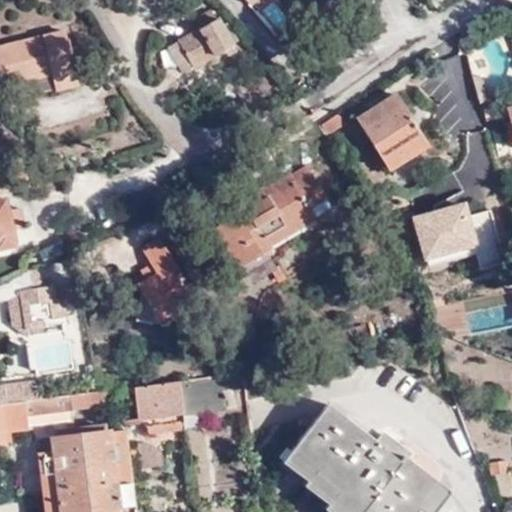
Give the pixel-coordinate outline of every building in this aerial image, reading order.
[(437,11),(430,0),(425,0),(420,4),(421,5),(428,17),(437,11)] [(430,0),(437,11),(454,1),(453,0),(430,0)] [(194,19),(200,29),(177,40),(191,67),(232,46),(217,19),(215,20),(209,10),(194,19)] [(51,76),(54,91),(77,86),(71,64),(75,63),(70,42),(66,42),(64,33),(0,46),(0,79),(2,87),(51,76)] [(475,84),(481,106),(486,105),(480,83),(475,84)] [(459,111),(481,106),(475,84),(454,88),(459,111)] [(370,105),(354,115),(389,169),(426,145),(395,96),(373,109),(370,105)] [(323,128),(331,142),(339,137),(338,134),(347,126),(338,113),(321,124),(322,127),(323,128)] [(0,192),(26,186),(19,157),(0,161),(0,192)] [(312,207),(328,198),(323,189),(307,164),(292,173),(290,171),(241,201),(269,247),(317,217),(312,207)] [(334,182),(323,189),(328,198),(312,207),(317,217),(320,220),(347,204),(334,182)] [(11,230),(14,228),(9,211),(6,211),(3,201),(0,201),(0,249),(14,246),(14,242),(15,241),(11,230)] [(271,251),(269,247),(241,201),(226,211),(230,218),(214,227),(240,270),(271,251)] [(24,208),(9,211),(14,228),(27,226),(24,208)] [(177,296),(195,286),(168,241),(150,251),(160,266),(149,273),(153,281),(145,286),(144,315),(167,324),(187,312),(177,296)] [(39,292),(36,271),(0,288),(0,305),(19,296),(23,327),(63,319),(61,301),(53,302),(51,290),(39,292)] [(353,383),(347,358),(337,360),(251,383),(243,385),(244,395),(246,411),(353,383)] [(96,380),(99,401),(115,399),(113,379),(96,380)] [(57,406),(70,404),(99,401),(96,380),(55,384),(57,406)] [(184,423),(185,426),(226,422),(224,398),(244,395),(243,385),(181,392),(184,423)] [(0,393),(0,411),(25,409),(41,407),(39,388),(6,390),(6,393),(0,393)] [(184,423),(181,392),(134,397),(137,428),(145,427),(184,423)] [(117,399),(115,399),(99,401),(70,404),(71,418),(119,413),(117,399)] [(71,418),(70,404),(57,406),(41,407),(25,409),(27,423),(71,418)] [(400,460),(324,406),(290,453),(317,473),(314,477),(339,496),(335,501),(351,511),(413,511),(435,483),(402,458),(400,460)] [(27,423),(25,409),(0,411),(0,449),(3,449),(2,439),(28,437),(27,423)] [(185,432),(185,426),(184,423),(145,427),(146,436),(185,432)] [(104,442),(104,436),(73,439),(54,441),(55,448),(50,448),(50,459),(38,461),(43,511),(131,511),(124,440),(104,442)] [(511,470),(511,462),(490,465),(491,474),(511,471),(511,470)]
